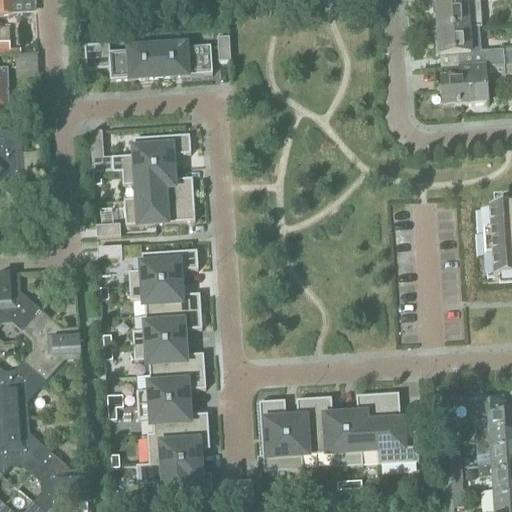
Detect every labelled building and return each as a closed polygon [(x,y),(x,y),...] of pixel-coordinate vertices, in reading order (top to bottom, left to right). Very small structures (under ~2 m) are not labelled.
[(0,0),(0,17),(14,17),(13,4),(36,2),(35,0),(0,0)] [(437,33),(478,29),(482,29),(480,4),(435,7),(437,33)] [(442,71),(459,70),(504,67),(503,54),(481,56),(478,29),(437,33),(439,58),(441,58),(442,71)] [(217,42),(219,66),(231,65),(229,41),(217,42)] [(84,50),(86,74),(109,73),(110,84),(159,81),(157,54),(108,57),(108,49),(84,50)] [(157,54),(159,81),(212,78),(210,50),(157,54)] [(504,67),(459,70),(460,82),(441,84),(443,110),(489,106),(487,85),(505,84),(504,67)] [(0,114),(9,114),(8,78),(0,77),(0,114)] [(0,194),(3,190),(25,189),(25,180),(40,179),(39,155),(24,156),(23,145),(16,141),(15,133),(0,134),(0,194)] [(111,176),(110,162),(104,162),(102,139),(90,140),(93,177),(101,176),(111,176)] [(110,162),(111,176),(122,175),(172,172),(171,159),(191,158),(189,140),(134,143),(135,160),(110,162)] [(137,189),(138,204),(193,201),(192,183),(173,184),(172,172),(122,175),(123,190),(137,189)] [(93,177),(93,189),(101,188),(101,176),(93,177)] [(124,205),(125,230),(195,225),(193,201),(138,204),(124,205)] [(511,210),(489,212),(494,283),(511,281),(511,210)] [(96,230),(97,242),(121,240),(120,228),(96,230)] [(97,254),(98,266),(126,264),(125,252),(97,254)] [(128,276),(129,291),(179,288),(178,275),(198,274),(197,255),(142,259),(143,275),(128,276)] [(22,336),(42,313),(21,294),(20,277),(1,278),(0,278),(0,345),(0,329),(2,327),(12,327),(22,336)] [(145,304),(146,320),(201,316),(200,299),(180,300),(179,288),(129,291),(130,305),(145,304)] [(101,293),(101,305),(109,304),(108,292),(101,293)] [(23,364),(47,384),(65,363),(81,362),(79,331),(64,332),(42,313),(22,336),(32,344),(32,354),(23,364)] [(132,336),(133,351),(183,347),(182,335),(202,334),(201,316),(146,320),(147,335),(132,336)] [(103,341),(104,353),(112,352),(111,340),(103,341)] [(149,364),(150,380),(205,376),(203,359),(184,360),(183,347),(133,351),(134,365),(149,364)] [(112,352),(104,353),(105,364),(113,364),(112,352)] [(28,406),(47,384),(23,364),(14,375),(4,376),(0,372),(0,422),(29,421),(28,406)] [(136,396),(137,411),(187,407),(186,395),(206,394),(205,376),(150,380),(151,395),(136,396)] [(398,398),(374,400),(377,455),(378,469),(419,467),(417,436),(401,437),(398,398)] [(466,399),(444,400),(445,423),(467,422),(466,399)] [(115,400),(107,400),(108,412),(116,412),(115,400)] [(357,420),(345,421),(348,471),(363,470),(362,456),(377,455),(374,400),(356,401),(357,420)] [(331,403),(314,404),(317,459),(333,458),(334,472),(348,471),(345,421),(332,422),(331,403)] [(297,424),(285,425),(288,475),(303,474),(302,460),(317,459),(314,404),(296,405),(297,424)] [(478,445),(511,442),(511,418),(501,419),(500,405),(474,407),(475,420),(488,420),(489,432),(477,432),(478,445)] [(284,406),(259,407),(263,477),(288,475),(285,425),(284,406)] [(152,424),(153,440),(208,436),(207,418),(188,420),(187,407),(137,411),(138,425),(152,424)] [(116,412),(108,412),(109,424),(117,424),(116,412)] [(32,478),(52,455),(30,436),(29,421),(0,422),(0,477),(2,479),(10,469),(22,470),(32,478)] [(148,455),(149,470),(199,467),(198,454),(210,453),(208,436),(153,440),(154,455),(148,455)] [(491,469),(511,467),(511,442),(478,445),(478,458),(491,457),(491,469)] [(33,506),(39,511),(68,511),(75,504),(91,503),(88,473),(74,474),(52,455),(32,478),(40,485),(41,497),(33,506)] [(450,471),(460,471),(458,456),(449,456),(450,471)] [(119,460),(111,460),(112,472),(120,472),(119,460)] [(156,484),(157,500),(212,497),(211,478),(200,479),(199,467),(149,470),(150,484),(156,484)] [(493,493),(511,491),(511,467),(491,469),(479,469),(479,481),(492,480),(493,493)] [(451,486),(461,485),(460,471),(450,471),(451,486)] [(258,487),(241,488),(241,508),(259,507),(258,487)] [(225,509),(241,508),(241,488),(224,489),(225,509)] [(482,501),(482,490),(465,491),(465,502),(482,501)] [(362,491),(349,492),(350,501),(363,501),(362,491)] [(494,511),(511,511),(511,491),(493,493),(494,511)] [(349,492),(339,493),(339,502),(350,501),(349,492)] [(304,495),(290,496),(290,505),(305,504),(304,495)] [(461,495),(452,495),(453,508),(462,508),(461,495)]
